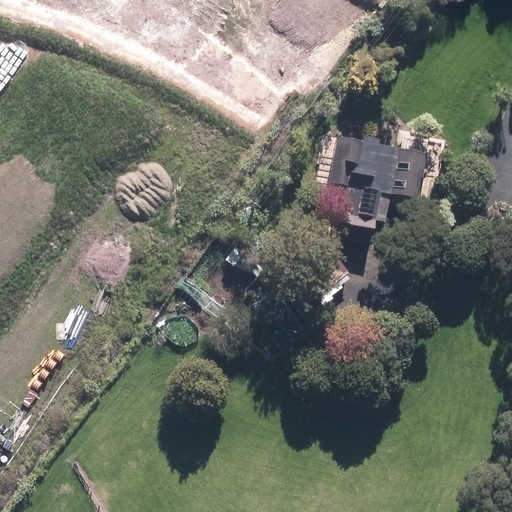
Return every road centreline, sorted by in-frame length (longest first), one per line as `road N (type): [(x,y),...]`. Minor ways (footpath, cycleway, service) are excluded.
road 1 (residential): [(192,0),(0,247)]
road 2 (track): [(353,313),(511,171)]
